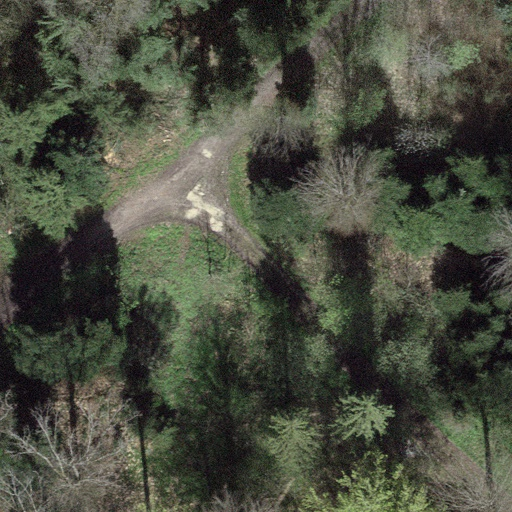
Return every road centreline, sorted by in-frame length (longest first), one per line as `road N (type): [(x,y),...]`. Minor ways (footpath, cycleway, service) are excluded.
road 1 (track): [(379,0),(0,324)]
road 2 (track): [(183,173),(511,504)]
